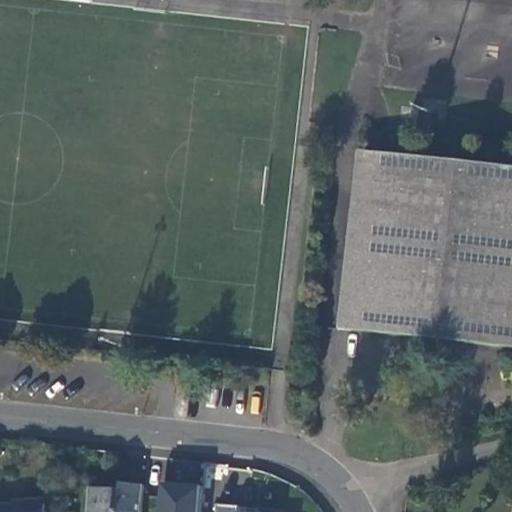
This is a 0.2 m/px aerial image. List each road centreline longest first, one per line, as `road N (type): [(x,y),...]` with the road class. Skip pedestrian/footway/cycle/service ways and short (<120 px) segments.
road 1 (residential): [(350,485),(325,456),(277,444),(0,415)]
road 2 (residential): [(350,485),(511,439)]
